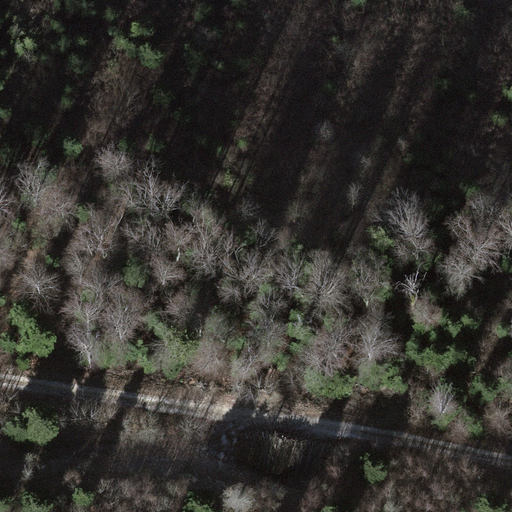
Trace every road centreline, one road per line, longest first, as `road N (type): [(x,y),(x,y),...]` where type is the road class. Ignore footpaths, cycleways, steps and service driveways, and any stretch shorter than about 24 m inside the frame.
road 1 (track): [(511,460),(0,378)]
road 2 (track): [(295,420),(253,451),(148,445),(0,464)]
